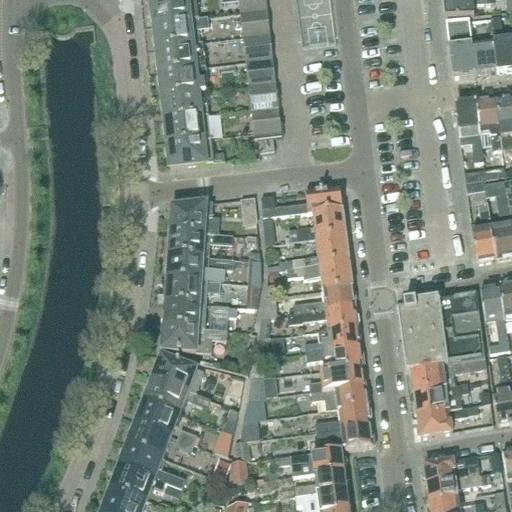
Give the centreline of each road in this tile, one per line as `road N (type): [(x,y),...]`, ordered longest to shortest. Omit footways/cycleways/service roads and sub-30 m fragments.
road 1 (residential): [(58,511),(112,357),(134,243),(133,197)]
road 2 (residential): [(133,197),(365,170)]
road 3 (residential): [(133,197),(120,45),(87,0)]
road 4 (residential): [(15,139),(18,224),(0,333)]
road 5 (residential): [(379,301),(398,456)]
road 6 (residential): [(511,273),(379,301)]
road 7 (residential): [(379,301),(365,170)]
